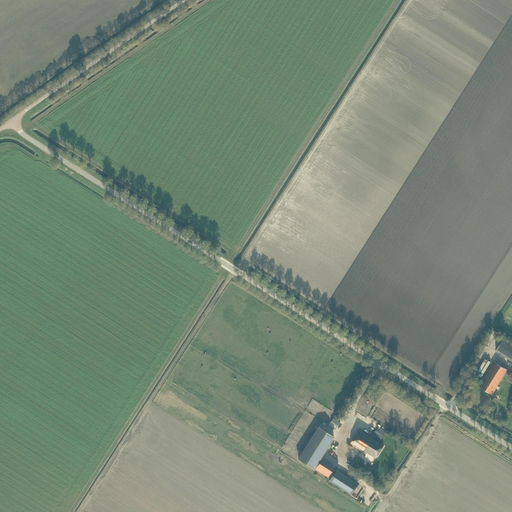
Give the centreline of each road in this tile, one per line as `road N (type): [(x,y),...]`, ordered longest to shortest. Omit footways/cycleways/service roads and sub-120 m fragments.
road 1 (unclassified): [(511,447),(10,121)]
road 2 (unclassified): [(10,121),(184,0)]
